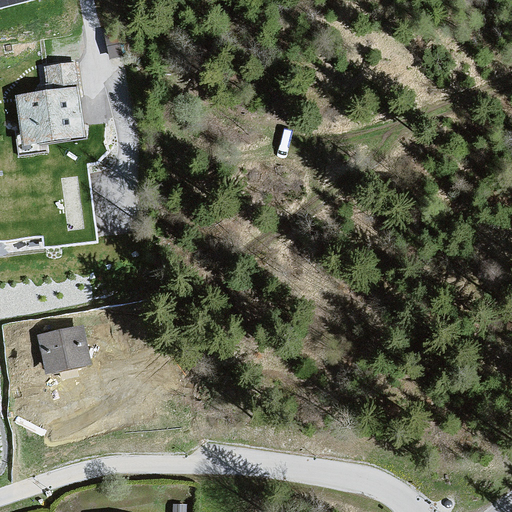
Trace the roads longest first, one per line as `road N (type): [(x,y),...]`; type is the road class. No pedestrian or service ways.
road 1 (residential): [(0,499),(99,473),(314,470),(397,489),(437,511)]
road 2 (track): [(511,72),(354,139),(264,127),(201,90)]
